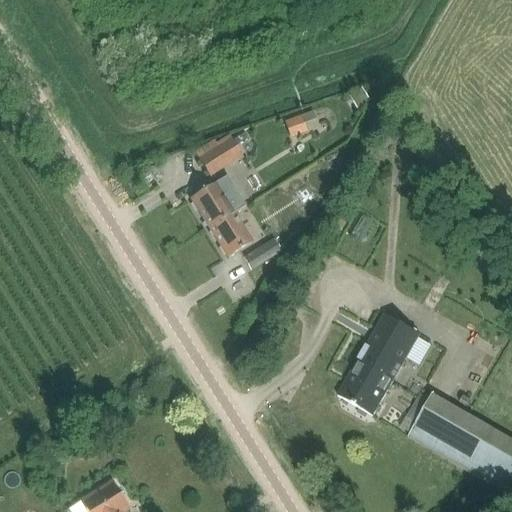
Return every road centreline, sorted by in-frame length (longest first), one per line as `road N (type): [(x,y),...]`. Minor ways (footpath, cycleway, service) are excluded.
road 1 (unclassified): [(291,511),(0,47)]
road 2 (track): [(45,0),(129,125),(379,42),(412,0)]
